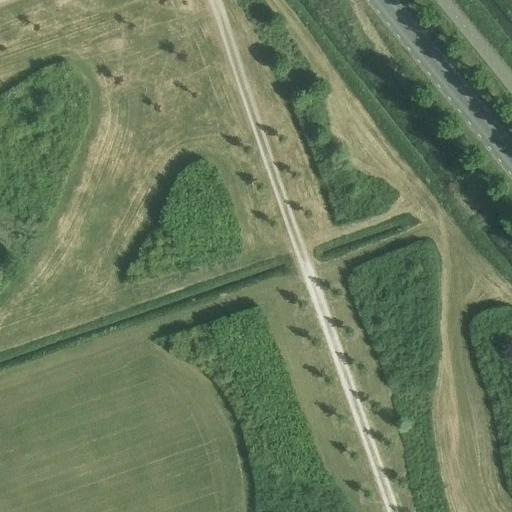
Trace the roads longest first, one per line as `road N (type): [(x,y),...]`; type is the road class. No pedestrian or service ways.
road 1 (unknown): [(389,511),(216,0)]
road 2 (secondary): [(511,164),(378,0)]
